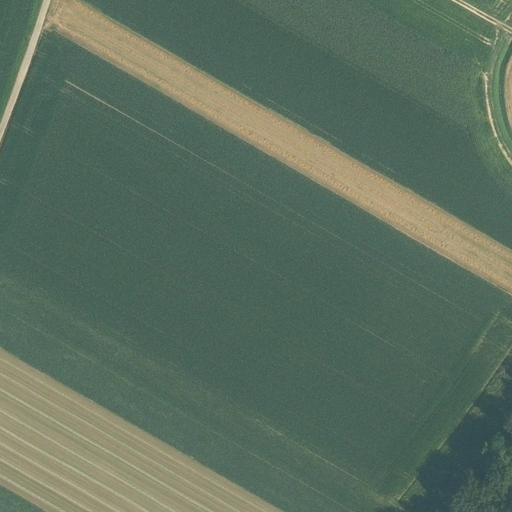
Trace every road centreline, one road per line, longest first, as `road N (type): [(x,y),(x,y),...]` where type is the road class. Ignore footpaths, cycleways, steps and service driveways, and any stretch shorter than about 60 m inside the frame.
road 1 (track): [(0,133),(47,0)]
road 2 (track): [(430,511),(511,402)]
road 3 (track): [(511,159),(494,108),(497,65),(511,35)]
